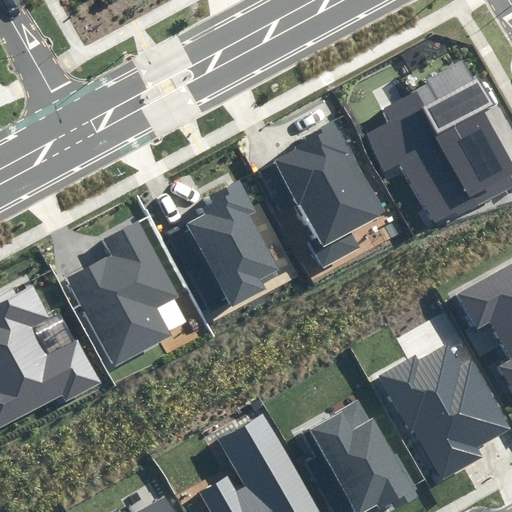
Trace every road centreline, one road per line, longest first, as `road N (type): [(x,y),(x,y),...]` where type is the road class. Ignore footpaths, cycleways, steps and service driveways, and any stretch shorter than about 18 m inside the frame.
road 1 (tertiary): [(333,0),(84,138)]
road 2 (residential): [(6,0),(84,138)]
